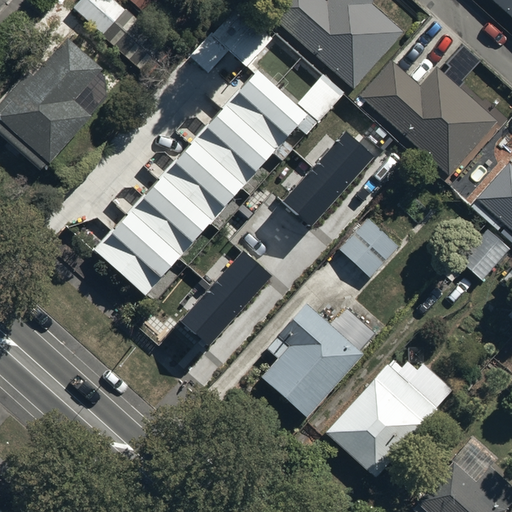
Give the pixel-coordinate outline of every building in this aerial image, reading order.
[(105,0),(84,0),(73,13),(109,44),(129,20),(105,0)] [(129,0),(124,6),(141,21),(159,0),(129,0)] [(278,0),(260,21),(347,98),(400,39),(354,0),(331,0),(322,11),(308,0),(278,0)] [(511,0),(480,0),(511,27),(511,0)] [(247,69),(272,40),(235,8),(189,59),(209,76),(229,53),(247,69)] [(59,42),(0,109),(0,146),(42,183),(89,129),(71,113),(101,79),(59,42)] [(357,107),(446,185),(494,130),(434,78),(417,97),(388,71),(357,107)] [(308,121),(255,73),(94,252),(147,299),(308,121)] [(373,157),(345,132),(284,201),(312,226),(373,157)] [(511,178),(504,187),(497,181),(476,206),(511,237),(511,178)] [(330,255),(367,288),(394,257),(357,224),(330,255)] [(506,253),(485,233),(458,262),(480,281),(506,253)] [(271,277),(243,252),(181,321),(209,346),(271,277)] [(511,272),(503,282),(511,289),(511,272)] [(301,429),(357,365),(355,363),(371,345),(340,318),(324,336),(298,313),(270,345),(283,356),(254,388),(301,429)] [(230,364),(211,346),(185,376),(204,393),(230,364)] [(378,375),(321,440),(384,496),(442,430),(378,375)] [(398,511),(508,511),(511,509),(511,494),(456,445),(398,511)]
